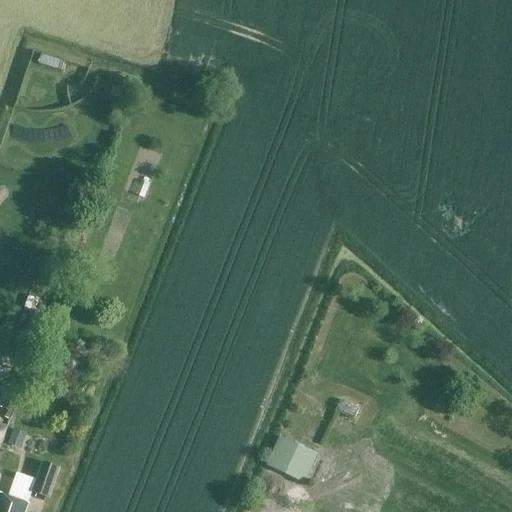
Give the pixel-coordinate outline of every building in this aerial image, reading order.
[(12,387),(0,382),(0,406),(5,408),(12,387)] [(8,441),(21,447),(26,434),(13,429),(8,441)] [(267,465),(304,483),(317,455),(281,437),(267,465)] [(32,492),(50,497),(60,467),(42,461),(32,492)] [(25,511),(28,503),(1,494),(0,496),(0,511),(25,511)]
